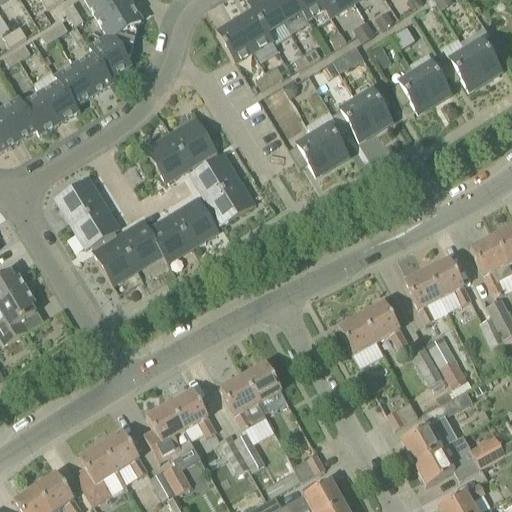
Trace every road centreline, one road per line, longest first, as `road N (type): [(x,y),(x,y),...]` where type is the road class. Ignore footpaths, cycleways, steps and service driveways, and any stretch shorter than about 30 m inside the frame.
road 1 (residential): [(278,304),(511,175)]
road 2 (residential): [(388,511),(278,304)]
road 3 (residential): [(127,383),(8,198)]
road 4 (residential): [(8,198),(125,126),(172,70)]
road 5 (residential): [(127,383),(278,304)]
road 6 (residential): [(0,465),(127,383)]
road 7 (residential): [(260,171),(206,80),(172,70)]
